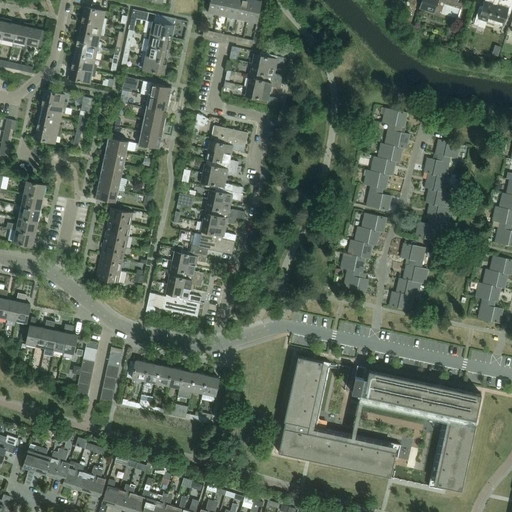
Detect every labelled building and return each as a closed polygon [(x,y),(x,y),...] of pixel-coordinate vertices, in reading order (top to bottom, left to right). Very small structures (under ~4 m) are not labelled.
[(217,14),(220,0),(210,0),(208,12),(217,14)] [(227,16),(230,0),(220,0),(217,14),(227,16)] [(237,18),(240,0),(230,0),(227,16),(237,18)] [(247,21),(251,0),(240,0),(237,18),(247,21)] [(256,23),(261,1),(260,0),(251,0),(247,21),(256,23)] [(421,0),(420,8),(438,13),(438,12),(434,11),(437,0),(462,0),(462,2),(463,2),(463,0),(421,0)] [(511,3),(511,0),(503,0),(504,1),(499,0),(484,0),(483,6),(479,5),(473,24),(478,25),(480,18),(502,25),(506,12),(509,13),(511,3)] [(103,18),(104,11),(84,7),(81,19),(105,24),(107,18),(103,18)] [(13,41),(17,24),(10,23),(11,20),(6,18),(1,38),(13,41)] [(104,30),(105,24),(81,19),(79,31),(99,35),(100,29),(104,30)] [(25,43),(29,23),(23,22),(23,26),(17,24),(13,41),(25,43)] [(176,27),(177,27),(153,22),(151,28),(148,27),(146,33),(171,38),(173,26),(176,27)] [(41,47),(44,30),(40,30),(40,29),(34,28),(34,25),(29,23),(25,43),(37,46),(41,47)] [(98,41),(99,35),(79,31),(76,43),(100,48),(102,42),(98,41)] [(168,50),(171,38),(146,33),(145,39),(149,39),(148,46),(168,50)] [(99,53),(100,48),(76,43),(74,55),(94,59),(95,52),(99,53)] [(166,62),(168,52),(168,50),(148,46),(147,52),(143,51),(141,57),(166,62)] [(285,65),(286,58),(260,52),(259,55),(258,55),(259,52),(253,51),(253,54),(250,53),(250,54),(254,55),(252,64),(274,68),(275,63),(285,65)] [(93,65),(94,59),(74,55),(71,67),(95,72),(97,65),(93,65)] [(163,73),(166,62),(141,57),(140,62),(144,63),(143,69),(166,74),(167,74),(163,73)] [(0,65),(7,67),(9,62),(0,59),(0,65)] [(19,70),(21,64),(9,62),(7,67),(19,70)] [(32,67),(21,64),(19,70),(31,72),(32,67)] [(273,73),(274,68),(252,64),(250,75),(281,82),(282,75),(273,73)] [(94,77),(95,72),(71,67),(69,78),(89,82),(90,76),(94,77)] [(280,88),(281,82),(250,75),(247,87),(269,92),(270,86),(280,88)] [(171,87),(168,87),(151,83),(148,96),(169,100),(171,94),(170,93),(171,87)] [(268,96),(269,92),(247,87),(245,95),(250,96),(249,100),(276,105),(277,98),(268,96)] [(63,101),(64,94),(44,90),(41,103),(65,108),(67,102),(63,101)] [(167,106),(168,106),(169,100),(148,96),(145,108),(166,112),(167,106)] [(89,113),(92,100),(83,98),(80,111),(85,112),(89,113)] [(122,115),(125,103),(119,102),(116,114),(122,115)] [(64,113),(65,108),(41,103),(39,114),(59,119),(60,112),(64,113)] [(404,127),(405,118),(407,112),(385,107),(382,122),(389,123),(388,126),(400,129),(401,126),(404,127)] [(165,117),(166,112),(145,108),(143,120),(164,124),(166,117),(165,117)] [(208,119),(201,115),(197,113),(192,134),(197,135),(199,125),(203,126),(208,119)] [(58,124),(59,119),(39,114),(36,126),(61,131),(62,125),(58,124)] [(16,121),(6,119),(4,131),(9,132),(10,130),(14,131),(16,121)] [(163,130),(164,124),(143,120),(140,132),(161,136),(162,130),(163,130)] [(214,125),(211,137),(245,145),(248,132),(214,125)] [(59,136),(61,131),(36,126),(34,138),(54,142),(55,136),(59,136)] [(406,148),(408,140),(409,134),(400,132),(400,129),(388,126),(384,143),(384,144),(402,148),(406,148)] [(7,144),(9,132),(4,131),(1,143),(7,144)] [(160,141),(161,136),(140,132),(138,144),(159,148),(161,142),(160,141)] [(135,143),(107,136),(105,143),(106,143),(105,150),(125,154),(127,149),(134,150),(135,143)] [(243,152),(245,145),(211,137),(208,150),(230,155),(231,149),(243,152)] [(457,158),(460,143),(438,139),(435,153),(437,154),(437,157),(449,159),(450,157),(457,158)] [(399,162),(401,153),(402,148),(384,144),(384,143),(380,142),(380,143),(378,142),(377,148),(379,149),(377,157),(395,161),(399,162)] [(123,166),(125,154),(105,150),(104,155),(103,154),(101,161),(123,166)] [(229,159),(230,155),(208,150),(206,161),(237,168),(238,161),(229,159)] [(392,175),(394,168),(395,161),(377,157),(373,156),(370,170),(370,171),(388,174),(392,175)] [(445,177),(445,176),(449,159),(437,157),(436,159),(427,157),(423,172),(427,173),(445,177)] [(120,178),(123,166),(101,161),(100,167),(101,167),(100,174),(120,178)] [(235,174),(237,168),(206,161),(203,173),(225,178),(226,172),(235,174)] [(385,189),(387,180),(388,174),(370,171),(370,170),(366,169),(363,184),(370,185),(369,188),(382,191),(382,188),(385,189)] [(243,187),(224,183),(225,178),(203,173),(201,182),(206,183),(205,185),(215,187),(241,193),(243,187)] [(446,192),(446,191),(449,177),(445,176),(445,177),(427,173),(424,187),(428,188),(446,192)] [(118,190),(120,178),(100,174),(99,179),(98,178),(96,185),(118,190)] [(179,185),(187,187),(189,175),(181,174),(179,185)] [(42,197),(45,185),(26,181),(23,193),(42,197)] [(115,202),(118,190),(96,185),(95,191),(96,192),(95,197),(115,202)] [(240,200),(241,193),(215,187),(215,188),(214,191),(210,190),(208,198),(229,203),(231,198),(240,200)] [(388,210),(389,202),(391,195),(381,193),(382,191),(369,188),(366,205),(388,210)] [(447,207),(447,206),(450,192),(446,191),(446,192),(428,188),(425,202),(429,203),(447,207)] [(511,194),(506,193),(502,192),(499,206),(499,207),(511,209),(511,194)] [(39,210),(42,197),(23,193),(21,206),(39,210)] [(187,206),(194,208),(197,196),(189,194),(187,206)] [(228,208),(229,203),(208,198),(205,210),(236,217),(238,210),(228,208)] [(448,222),(451,207),(447,206),(447,207),(429,203),(426,217),(429,218),(428,221),(441,223),(441,221),(448,222)] [(37,222),(39,210),(21,206),(18,218),(37,222)] [(511,224),(511,209),(499,207),(499,206),(495,206),(492,220),(499,222),(498,224),(510,227),(511,224)] [(110,207),(107,220),(130,224),(133,212),(110,207)] [(235,223),(236,217),(205,210),(203,221),(224,226),(226,221),(235,223)] [(245,212),(238,210),(236,217),(243,218),(245,212)] [(383,232),(385,223),(386,217),(364,212),(361,227),(379,231),(383,232)] [(34,234),(37,222),(18,218),(17,224),(7,222),(5,228),(15,230),(34,234)] [(128,236),(130,224),(107,220),(105,231),(128,236)] [(223,231),(224,226),(203,221),(200,233),(234,241),(236,234),(223,231)] [(437,241),(441,223),(428,221),(428,223),(418,221),(415,236),(437,241)] [(511,245),(511,230),(510,230),(510,227),(498,224),(494,242),(511,245)] [(376,245),(378,237),(379,231),(361,227),(357,226),(354,240),(372,244),(376,245)] [(32,246),(34,234),(15,230),(13,242),(32,246)] [(125,248),(128,236),(105,231),(102,243),(125,248)] [(232,254),(234,241),(200,233),(197,246),(232,254)] [(369,259),(371,250),(372,244),(354,240),(350,239),(347,253),(347,254),(365,258),(369,259)] [(421,264),(425,247),(403,242),(400,257),(409,259),(409,262),(421,264)] [(123,259),(125,248),(102,243),(100,254),(123,259)] [(175,252),(173,260),(195,265),(196,260),(205,262),(206,255),(180,249),(179,253),(175,252)] [(362,272),(364,263),(365,258),(347,254),(347,253),(343,253),(340,267),(347,269),(346,272),(359,274),(359,272),(362,272)] [(120,271),(123,259),(100,254),(97,266),(120,271)] [(511,275),(511,270),(511,259),(492,255),(489,269),(489,270),(507,274),(511,275)] [(193,270),(195,265),(173,260),(170,272),(201,279),(203,272),(193,270)] [(424,283),(428,269),(421,267),(421,264),(409,262),(408,264),(406,264),(402,278),(421,282),(420,282),(424,283)] [(118,282),(120,271),(97,266),(95,277),(101,279),(100,284),(115,287),(116,282),(118,282)] [(504,288),(506,280),(507,274),(489,270),(489,269),(485,268),(482,283),(500,287),(504,288)] [(200,285),(201,279),(170,272),(168,284),(190,289),(191,283),(200,285)] [(365,294),(366,286),(368,279),(358,277),(359,274),(346,272),(343,289),(365,294)] [(417,297),(420,282),(421,282),(402,278),(399,277),(396,292),(414,295),(414,296),(417,297)] [(497,302),(499,293),(500,287),(482,283),(478,282),(475,297),(482,298),(481,301),(493,303),(494,301),(497,302)] [(188,294),(190,289),(168,284),(165,296),(199,303),(201,296),(188,294)] [(0,316),(7,318),(10,299),(5,298),(7,290),(3,289),(0,302),(0,316)] [(414,295),(396,292),(392,291),(388,305),(410,310),(414,296),(414,295)] [(16,320),(22,293),(17,292),(16,301),(10,299),(7,318),(16,320)] [(155,293),(150,292),(149,292),(145,312),(153,314),(155,308),(153,306),(152,306),(155,293)] [(26,322),(30,304),(24,302),(26,294),(22,293),(16,320),(26,322)] [(197,316),(199,303),(165,296),(155,293),(152,306),(153,306),(163,308),(197,316)] [(499,323),(501,315),(502,308),(493,306),(493,303),(481,301),(477,318),(499,323)] [(35,345),(39,327),(34,326),(36,317),(31,316),(25,343),(35,345)] [(44,347),(50,320),(46,319),(44,328),(39,327),(35,345),(44,347)] [(54,349),(58,331),(53,330),(54,321),(50,320),(44,347),(54,349)] [(63,351),(69,324),(65,323),(63,332),(58,331),(54,349),(63,351)] [(73,353),(77,335),(72,334),(73,325),(69,324),(63,351),(73,353)] [(87,340),(85,346),(87,347),(97,349),(98,343),(87,340)] [(97,349),(87,347),(85,346),(84,352),(96,355),(97,349)] [(94,361),(96,355),(84,352),(83,358),(94,361)] [(121,354),(119,354),(110,352),(108,358),(120,360),(121,354)] [(316,426),(330,362),(298,355),(284,420),(285,420),(278,451),(390,476),(395,455),(397,455),(396,458),(397,458),(400,444),(316,426)] [(93,367),(94,361),(83,358),(81,364),(93,367)] [(119,366),(120,360),(108,358),(107,364),(116,366),(119,366)] [(143,380),(147,362),(135,360),(134,366),(129,365),(129,363),(126,376),(143,380)] [(155,383),(159,365),(147,362),(143,380),(155,383)] [(92,373),(93,367),(81,364),(80,370),(92,373)] [(119,366),(116,366),(107,364),(106,370),(117,372),(119,366)] [(167,385),(171,367),(159,365),(155,383),(167,385)] [(179,388),(183,370),(171,367),(167,385),(179,388)] [(474,425),(476,415),(481,394),(368,369),(366,378),(363,377),(362,377),(363,372),(357,370),(352,391),(351,391),(363,394),(361,402),(442,419),(428,486),(442,489),(442,488),(440,488),(440,485),(461,490),(475,426),(475,425),(474,425)] [(90,379),(92,373),(80,370),(79,376),(90,379)] [(116,378),(117,372),(106,370),(104,376),(116,378)] [(191,390),(195,372),(183,370),(179,388),(191,390)] [(203,393),(206,375),(195,372),(191,390),(203,393)] [(214,395),(218,377),(206,375),(203,393),(214,395)] [(89,384),(90,379),(79,376),(77,382),(89,384)] [(115,384),(116,378),(104,376),(103,381),(115,384)] [(114,390),(115,384),(103,381),(102,387),(114,390)] [(88,390),(89,384),(77,382),(76,388),(88,390)] [(112,396),(114,390),(102,387),(101,393),(112,396)] [(87,396),(88,390),(76,388),(75,394),(87,396)] [(111,402),(112,396),(101,393),(99,399),(111,402)] [(151,406),(151,404),(152,402),(143,400),(141,408),(150,410),(151,406)] [(182,417),(183,412),(179,412),(180,406),(175,405),(174,411),(173,415),(182,417)] [(5,450),(12,453),(17,438),(7,434),(4,442),(0,440),(0,460),(1,461),(5,450)] [(86,442),(87,439),(78,436),(75,445),(84,448),(86,442)] [(93,451),(95,445),(86,442),(84,448),(93,451)] [(29,485),(41,447),(29,444),(22,468),(28,470),(24,484),(29,485)] [(102,454),(104,448),(95,445),(93,451),(102,454)] [(45,475),(50,457),(45,455),(47,449),(41,447),(29,485),(35,487),(39,473),(45,475)] [(54,478),(63,449),(59,448),(57,452),(52,451),(50,457),(45,475),(54,478)] [(63,481),(68,467),(69,463),(64,461),(68,450),(63,449),(54,478),(63,481)] [(126,465),(127,460),(116,456),(114,462),(126,465)] [(71,488),(79,464),(74,462),(72,468),(68,467),(63,481),(62,485),(71,488)] [(137,462),(137,463),(135,468),(144,471),(146,465),(137,462)] [(81,491),(86,473),(82,471),(84,465),(79,464),(71,488),(81,491)] [(90,494),(97,469),(98,467),(93,465),(91,474),(86,473),(81,491),(90,494)] [(164,471),(165,468),(156,465),(154,471),(164,473),(164,471)] [(99,497),(105,478),(100,477),(102,471),(97,469),(90,494),(99,497)] [(112,507),(118,488),(113,487),(115,481),(109,479),(98,511),(105,511),(107,505),(112,507)] [(122,509),(130,485),(125,484),(123,490),(118,488),(112,507),(122,509)] [(141,511),(148,491),(150,485),(145,484),(141,496),(137,494),(133,504),(131,511),(141,511)] [(131,511),(133,504),(137,494),(132,493),(134,487),(130,485),(122,509),(129,511),(131,511)] [(151,511),(155,500),(156,500),(157,494),(148,491),(141,511),(151,511)] [(6,509),(10,496),(3,494),(1,499),(0,499),(0,511),(1,511),(3,508),(6,509)] [(161,511),(166,497),(162,495),(160,501),(156,500),(155,500),(151,511),(161,511)] [(171,511),(174,506),(169,504),(172,496),(167,495),(166,497),(161,511),(171,511)] [(182,511),(183,508),(186,498),(182,496),(178,507),(174,506),(171,511),(182,511)] [(194,511),(198,500),(192,498),(189,510),(183,508),(182,511),(194,511)] [(209,511),(212,505),(213,501),(208,500),(205,509),(201,508),(199,511),(209,511)] [(279,508),(280,504),(268,500),(267,505),(279,508)] [(214,511),(218,503),(213,501),(212,505),(209,511),(214,511)]
